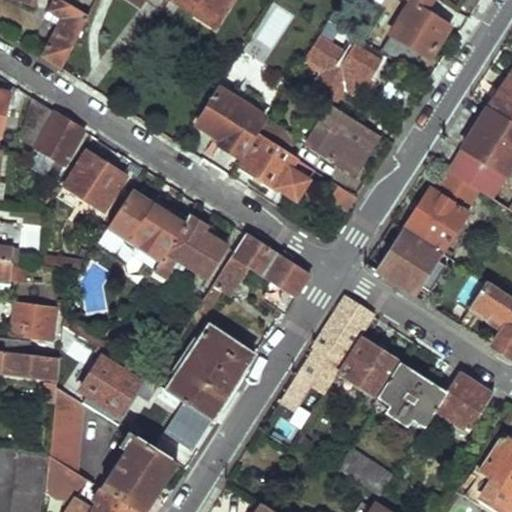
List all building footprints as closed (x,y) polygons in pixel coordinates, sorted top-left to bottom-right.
[(62,19),(43,58),(64,71),(89,16),(58,0),(52,0),(47,11),(62,19)] [(135,0),(146,6),(149,0),(175,0),(198,13),(199,11),(202,5),(223,17),(233,0),(135,0)] [(411,0),(392,32),(431,57),(452,23),(429,8),(434,0),(411,0)] [(202,5),(199,11),(219,23),(223,17),(202,5)] [(341,26),(330,18),(319,36),(331,43),(341,26)] [(319,36),(306,58),(324,69),(311,90),(334,104),(348,83),(364,93),(373,80),(370,78),(382,58),(352,40),(344,51),(331,43),(319,36)] [(511,76),(509,75),(489,105),(511,119),(511,76)] [(241,97),(227,89),(230,84),(225,81),(199,122),(224,138),(221,142),(241,156),(267,113),(241,97)] [(0,89),(0,152),(7,154),(1,138),(10,92),(0,89)] [(267,113),(270,116),(274,108),(246,90),(241,97),(267,113)] [(54,112),(32,98),(20,139),(34,146),(31,157),(38,158),(54,112)] [(334,104),(309,144),(345,167),(353,155),(364,163),(382,134),(334,104)] [(511,119),(489,105),(449,168),(479,188),(492,196),(511,164),(511,119)] [(65,162),(83,131),(54,112),(38,158),(34,169),(45,175),(55,157),(65,162)] [(270,118),(261,133),(290,152),(300,137),(270,118)] [(261,133),(242,165),(298,200),(311,178),(294,167),(300,158),(290,152),(261,133)] [(85,149),(63,186),(103,212),(126,175),(85,149)] [(353,155),(345,167),(357,174),(364,163),(353,155)] [(30,166),(34,169),(38,158),(31,157),(30,166)] [(431,185),(404,226),(443,251),(469,209),(467,207),(479,188),(449,168),(436,188),(431,185)] [(49,183),(37,201),(43,205),(55,187),(49,183)] [(346,214),(356,199),(336,187),(327,202),(346,214)] [(169,215),(129,189),(94,243),(107,251),(113,249),(122,236),(132,243),(130,248),(131,248),(132,250),(132,252),(132,254),(131,256),(128,258),(126,258),(124,258),(127,272),(136,270),(147,277),(152,270),(185,219),(172,210),(169,215)] [(185,219),(152,270),(168,280),(179,263),(174,261),(179,254),(208,273),(227,245),(203,231),(206,226),(187,215),(185,219)] [(404,226),(377,269),(424,299),(451,257),(443,251),(404,226)] [(310,275),(244,233),(197,308),(204,312),(218,290),(229,297),(252,263),(264,270),(262,273),(273,281),(262,298),(277,308),(273,317),(281,322),(310,275)] [(0,260),(8,262),(14,263),(15,248),(0,246),(0,260)] [(53,258),(52,266),(75,268),(76,260),(53,258)] [(511,295),(487,279),(469,307),(502,328),(492,343),(511,355),(511,295)] [(344,298),(314,345),(318,348),(303,371),(311,376),(304,387),(296,381),(281,405),(295,414),(312,388),(324,396),(338,373),(359,339),(373,317),(344,298)] [(13,303),(10,334),(51,339),(55,308),(13,303)] [(67,313),(63,322),(68,325),(73,316),(67,313)] [(69,328),(101,349),(105,342),(73,321),(69,328)] [(254,354),(208,325),(165,391),(211,421),(254,354)] [(359,339),(338,373),(375,397),(397,364),(359,339)] [(28,344),(27,355),(49,357),(50,346),(28,344)] [(5,352),(3,368),(51,373),(51,382),(43,382),(41,403),(53,405),(55,388),(58,358),(49,357),(27,355),(5,352)] [(168,370),(176,358),(168,353),(161,365),(168,370)] [(100,359),(80,391),(116,415),(137,383),(100,359)] [(397,364),(375,397),(387,404),(383,412),(406,426),(410,419),(424,428),(434,411),(444,394),(397,364)] [(150,381),(158,386),(168,370),(161,365),(150,381)] [(311,376),(303,371),(296,381),(304,387),(311,376)] [(444,394),(434,411),(470,435),(493,395),(457,371),(444,394)] [(161,406),(169,394),(154,384),(146,395),(161,406)] [(53,405),(47,453),(76,472),(82,404),(55,388),(53,405)] [(136,438),(103,488),(139,511),(144,511),(176,464),(136,438)] [(511,511),(511,442),(504,438),(467,490),(499,511),(511,511)] [(350,446),(337,469),(364,488),(382,500),(395,477),(350,446)] [(38,511),(45,451),(29,449),(22,511),(38,511)] [(139,511),(103,488),(97,497),(90,492),(95,483),(76,472),(47,453),(44,480),(74,499),(65,511),(139,511)] [(499,511),(467,490),(463,497),(485,511),(499,511)] [(431,496),(420,511),(434,511),(441,502),(431,496)] [(274,511),(260,503),(254,511),(274,511)]
